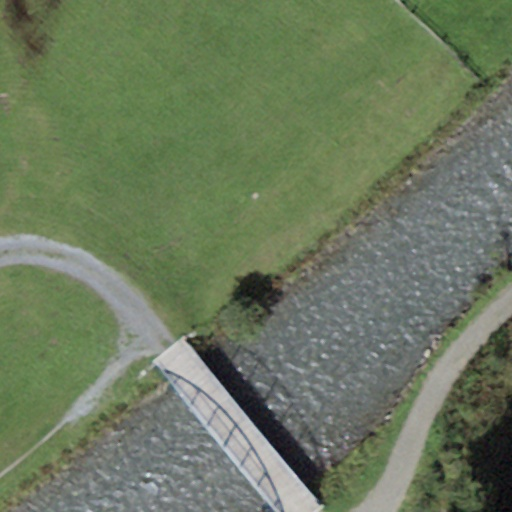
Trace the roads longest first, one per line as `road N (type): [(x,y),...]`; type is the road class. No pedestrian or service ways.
road 1 (track): [(0,269),(26,263),(103,293),(167,343),(303,511)]
road 2 (track): [(511,329),(455,408),(342,511)]
road 3 (track): [(0,471),(167,343)]
